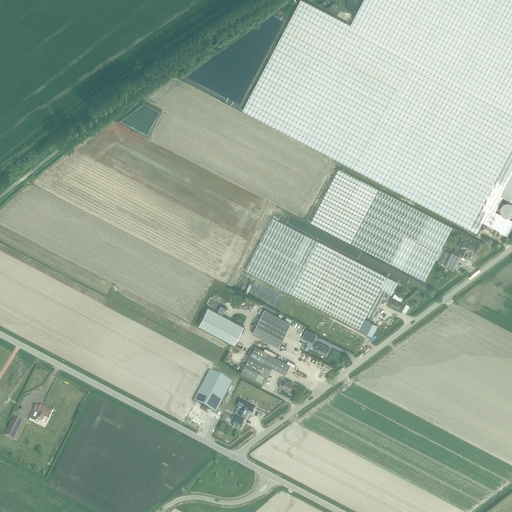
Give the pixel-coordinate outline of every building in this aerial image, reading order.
[(300,0),(287,26),(242,110),(477,233),(480,227),(482,221),(488,225),(497,229),(500,230),(507,234),(508,231),(511,223),(511,218),(496,210),(503,197),(511,201),(511,0),(363,0),(350,25),(302,0),(300,0)] [(445,264),(444,266),(453,270),(460,257),(452,252),(451,254),(442,249),(453,228),(338,168),(311,222),(425,282),(436,260),(445,264)] [(511,201),(509,200),(507,200),(505,201),(503,202),(502,204),(501,206),(500,209),(501,211),(502,212),(503,214),(505,215),(506,216),(508,216),(510,216),(511,215),(511,214),(511,201)] [(373,316),(386,292),(391,295),(398,283),(318,242),(272,218),(245,270),(359,329),(367,313),(373,316)] [(471,253),(475,246),(465,240),(461,247),(462,248),(460,253),(466,256),(468,251),(471,253)] [(401,302),(392,297),(388,304),(398,309),(401,302)] [(304,312),(306,309),(285,298),(283,302),(304,312)] [(235,345),(244,327),(208,308),(199,326),(235,345)] [(376,314),(373,319),(380,323),(383,318),(376,314)] [(261,315),(252,333),(278,347),(288,329),(261,315)] [(355,339),(357,335),(336,326),(334,330),(333,329),(331,336),(351,345),(354,339),(355,339)] [(306,331),(303,337),(312,342),(316,335),(306,331)] [(237,346),(246,350),(247,347),(241,345),(243,341),(240,340),(237,346)] [(315,350),(326,355),(329,348),(318,343),(315,350)] [(231,349),(227,357),(236,361),(237,359),(239,360),(243,354),(243,355),(245,351),(232,344),(229,348),(231,349)] [(248,359),(270,371),(272,368),(285,374),(290,365),(255,346),(248,359)] [(270,371),(248,359),(241,373),(263,384),(270,371)] [(210,371),(194,402),(217,414),(233,382),(210,371)] [(286,379),(284,382),(281,381),(279,386),(289,392),(290,389),(294,384),(286,379)] [(236,413),(232,420),(235,421),(232,426),(240,430),(243,424),(243,425),(244,424),(243,424),(245,421),(244,421),(249,412),(252,414),(256,407),(240,399),(237,406),(240,408),(237,413),(236,413)] [(37,405),(30,418),(35,421),(37,418),(41,420),(44,416),(48,418),(52,410),(41,405),(40,406),(37,405)] [(13,418),(4,436),(13,440),(22,422),(13,418)]
